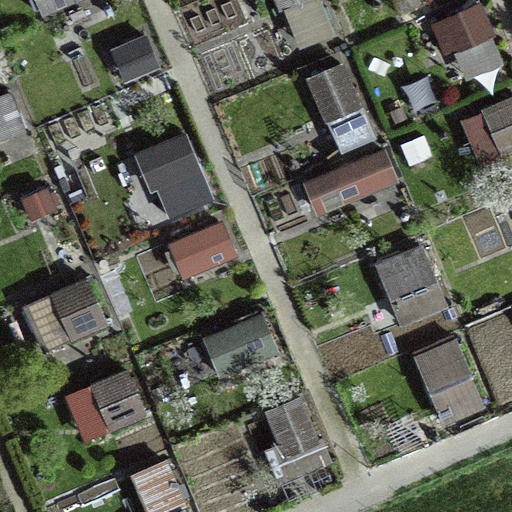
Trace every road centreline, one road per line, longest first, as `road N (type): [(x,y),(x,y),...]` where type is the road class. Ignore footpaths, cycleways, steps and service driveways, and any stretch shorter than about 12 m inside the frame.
road 1 (track): [(365,492),(158,0)]
road 2 (track): [(319,511),(511,430)]
